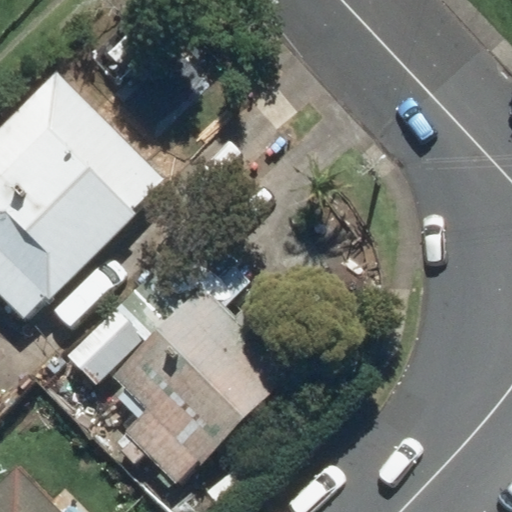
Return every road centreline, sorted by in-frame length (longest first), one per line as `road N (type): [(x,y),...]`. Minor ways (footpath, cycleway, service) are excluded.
road 1 (residential): [(349,0),(511,173)]
road 2 (residential): [(511,384),(399,511)]
